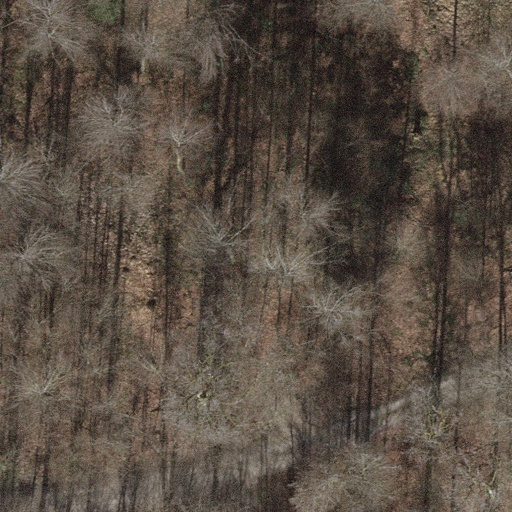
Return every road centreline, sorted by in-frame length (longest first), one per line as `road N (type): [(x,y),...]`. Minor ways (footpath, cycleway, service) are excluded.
road 1 (track): [(204,482),(511,368)]
road 2 (track): [(46,511),(204,482)]
